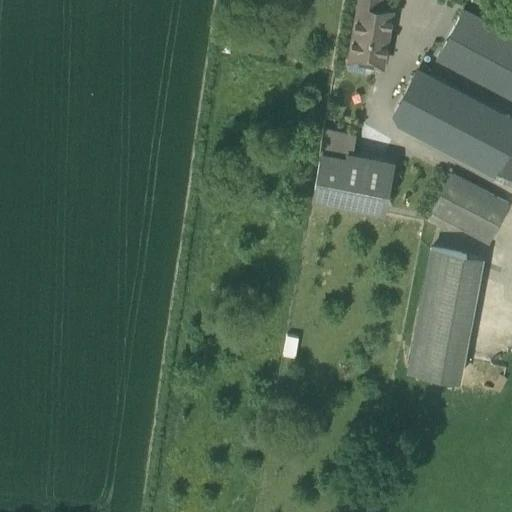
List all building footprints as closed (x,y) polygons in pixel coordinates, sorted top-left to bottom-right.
[(346,60),(374,65),(375,57),(383,58),(392,0),(352,0),(344,52),(347,53),(346,60)] [(459,0),(434,50),(511,90),(511,24),(466,0),(459,0)] [(509,130),(511,131),(511,107),(414,56),(413,56),(389,103),(398,116),(491,164),(509,130)] [(384,180),(487,234),(509,193),(508,192),(400,136),(399,137),(392,151),(351,143),(355,124),(354,123),(322,117),(321,117),(317,145),(318,145),(309,189),(310,189),(386,205),(392,192),(382,187),(384,180)] [(491,164),(511,173),(511,131),(509,130),(491,164)] [(481,245),(427,235),(404,360),(458,370),(481,245)]
